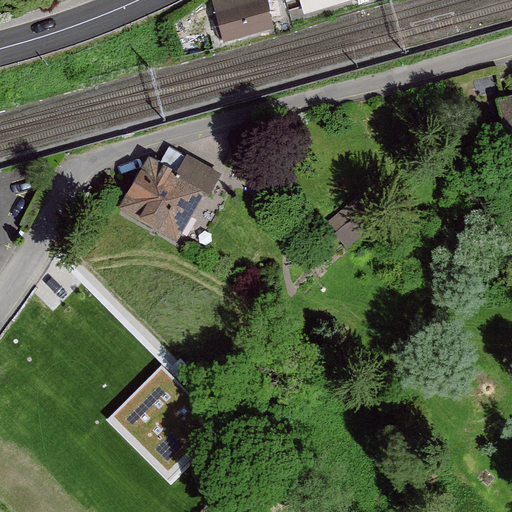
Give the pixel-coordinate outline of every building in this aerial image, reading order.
[(207,0),(218,38),(269,24),(262,0),(207,0)] [(511,95),(496,100),(506,136),(511,134),(511,95)] [(208,194),(219,175),(169,147),(158,166),(150,161),(123,207),(175,236),(202,191),(208,194)] [(366,206),(359,197),(332,220),(340,230),(337,232),(347,244),(377,217),(367,206),(366,206)] [(162,375),(120,416),(169,466),(210,424),(162,375)]
